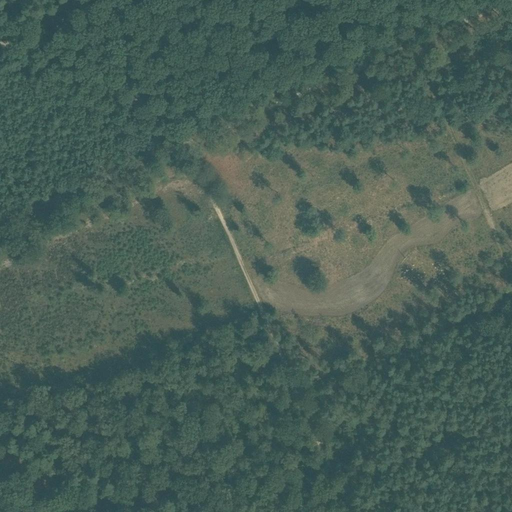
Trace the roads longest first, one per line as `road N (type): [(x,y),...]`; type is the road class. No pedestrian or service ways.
road 1 (track): [(0,39),(170,113),(352,511)]
road 2 (track): [(0,222),(511,0)]
road 3 (unknown): [(169,511),(0,437)]
